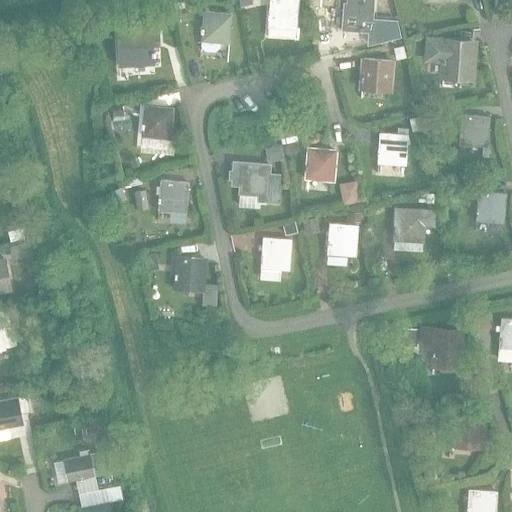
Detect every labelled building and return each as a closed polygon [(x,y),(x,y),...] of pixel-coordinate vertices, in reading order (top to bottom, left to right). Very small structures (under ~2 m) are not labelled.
[(268,0),(266,25),(293,27),(295,0),(268,0)] [(343,0),(342,8),(341,27),(369,29),(370,10),(370,0),(343,0)] [(220,41),(227,41),(229,12),(202,10),(199,39),(201,39),(200,48),(204,51),(214,51),(218,49),(220,46),(220,41)] [(115,27),(118,68),(153,65),(152,45),(159,45),(157,24),(115,27)] [(470,70),(472,41),(444,39),(444,40),(434,39),(433,51),(443,51),(442,68),(470,70)] [(359,86),(387,88),(389,59),(362,57),(359,86)] [(140,134),(168,137),(171,108),(143,105),(140,134)] [(485,144),(487,115),(460,113),(457,142),(482,144),(481,158),(487,158),(488,147),(484,147),(485,144)] [(376,161),(403,163),(405,134),(378,131),(376,161)] [(264,147),(267,162),(283,159),(280,144),(264,147)] [(304,176),(332,179),(334,149),(306,147),(304,176)] [(256,200),(275,201),(277,174),(267,173),(268,164),(232,161),(230,184),(238,184),(237,192),(257,194),(256,200)] [(156,208),(184,211),(187,181),(159,179),(156,208)] [(474,218),(501,221),(504,192),(477,189),(474,218)] [(449,196),(453,214),(462,212),(458,194),(449,196)] [(395,208),(393,238),(423,237),(423,221),(433,220),(433,207),(395,208)] [(326,252),(353,254),(355,224),(328,222),(326,252)] [(5,228),(8,240),(24,236),(21,224),(5,228)] [(259,266),(287,268),(289,238),(262,236),(259,266)] [(27,265),(37,263),(33,241),(8,246),(12,261),(25,258),(27,265)] [(173,285),(201,287),(203,258),(175,255),(173,285)] [(0,289),(9,288),(3,257),(0,257),(0,289)] [(0,348),(4,348),(1,333),(9,331),(4,308),(0,308),(0,348)] [(498,358),(511,358),(511,318),(501,317),(498,358)] [(432,361),(459,364),(461,334),(435,332),(435,327),(421,326),(420,342),(433,343),(432,361)] [(16,398),(0,400),(0,428),(22,424),(19,412),(27,411),(24,396),(16,398)] [(451,410),(449,440),(466,442),(466,447),(484,448),(484,443),(486,423),(478,422),(479,412),(451,410)] [(62,460),(66,481),(93,475),(88,454),(62,460)] [(99,476),(102,488),(117,484),(114,472),(99,476)] [(466,511),(494,511),(496,490),(468,488),(466,511)] [(81,507),(82,511),(109,511),(107,502),(81,507)]
